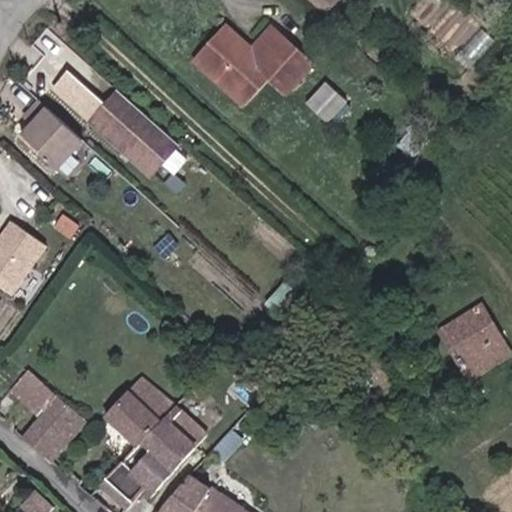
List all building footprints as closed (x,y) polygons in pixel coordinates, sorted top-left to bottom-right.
[(342,0),(314,0),(330,14),(342,0)] [(318,64),(278,26),(257,48),(233,25),(201,59),(249,103),(273,77),(291,93),(318,64)] [(183,143),(123,90),(112,103),(75,70),(59,88),(156,173),(183,143)] [(349,103),(330,84),(311,102),(330,121),(349,103)] [(90,143),(47,105),(22,133),(65,171),(90,143)] [(159,184),(152,178),(144,187),(151,193),(159,184)] [(46,246),(11,223),(0,239),(0,281),(15,292),(46,246)] [(167,234),(158,224),(146,238),(155,247),(167,234)] [(300,274),(319,252),(312,245),(293,267),(300,274)] [(510,348),(483,305),(443,331),(471,374),(510,348)] [(337,354),(328,347),(318,360),(326,366),(337,354)] [(15,389),(44,413),(27,432),(56,456),(90,416),(33,368),(15,389)] [(139,444),(178,400),(146,372),(107,416),(139,444)] [(141,511),(213,431),(178,400),(139,444),(105,483),(137,511),(141,511)] [(201,511),(220,486),(194,467),(161,511),(201,511)] [(48,511),(58,501),(40,486),(27,502),(38,511),(48,511)] [(254,511),(220,486),(201,511),(254,511)]
